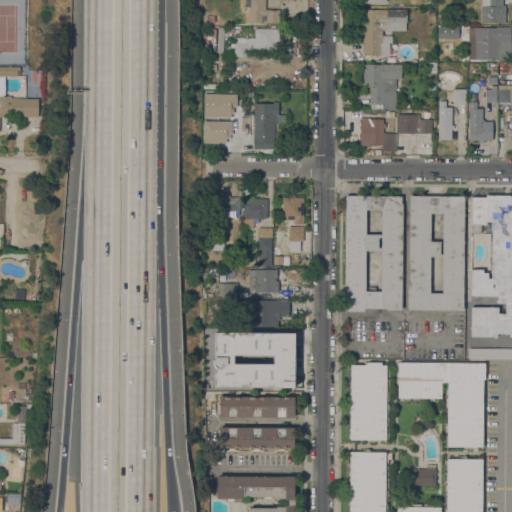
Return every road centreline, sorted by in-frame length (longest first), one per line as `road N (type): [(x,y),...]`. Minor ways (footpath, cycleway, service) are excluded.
road 1 (residential): [(324,0),(322,511)]
road 2 (motorway): [(98,94),(96,511)]
road 3 (motorway): [(98,94),(62,483)]
road 4 (residential): [(511,168),(202,166)]
road 5 (motorway): [(135,511),(137,220)]
road 6 (motorway): [(137,220),(139,0)]
road 7 (motorway): [(165,416),(161,310),(137,220)]
